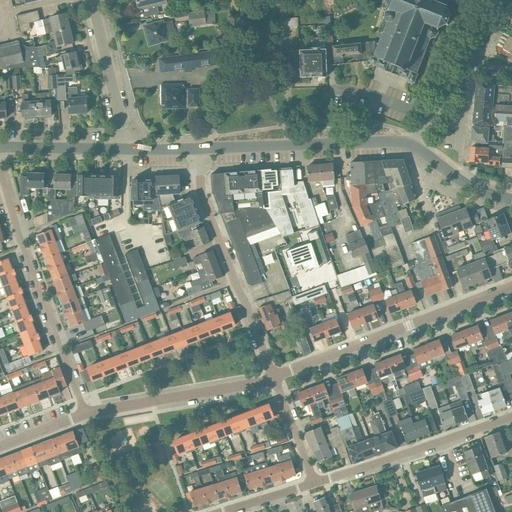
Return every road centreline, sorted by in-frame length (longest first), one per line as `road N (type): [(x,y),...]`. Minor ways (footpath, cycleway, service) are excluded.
road 1 (residential): [(0,155),(33,274),(87,413)]
road 2 (residential): [(275,379),(511,288)]
road 3 (residential): [(275,379),(200,191),(199,147)]
road 4 (tertiary): [(414,146),(199,147)]
road 5 (residential): [(312,483),(511,417)]
road 6 (residential): [(87,413),(275,379)]
road 7 (residential): [(126,149),(91,0)]
road 8 (tertiary): [(126,149),(0,149)]
